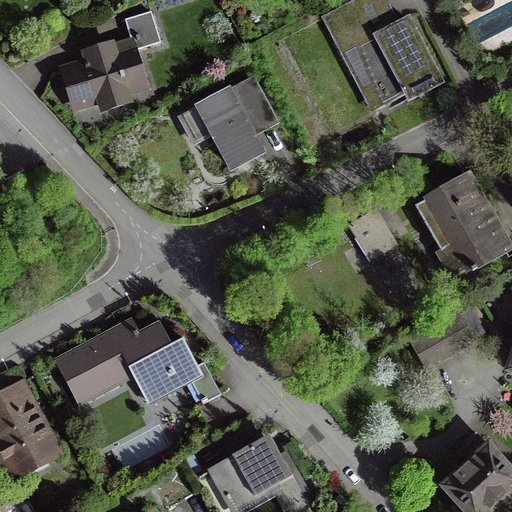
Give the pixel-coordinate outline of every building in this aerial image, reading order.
[(410,102),(440,86),(405,20),(375,36),(356,1),(325,18),(375,111),(406,95),(410,102)] [(124,22),(133,50),(134,50),(134,52),(159,44),(150,14),(124,22)] [(134,50),(133,50),(113,56),(110,45),(83,54),(86,62),(83,63),(84,66),(67,71),(78,107),(98,101),(101,112),(128,103),(125,92),(145,86),(134,52),(134,50)] [(198,107),(232,171),(261,155),(227,92),(198,107)] [(481,212),(462,180),(414,208),(440,253),(444,251),(459,277),(470,271),(471,273),(505,254),(488,224),(494,220),(487,209),(481,212)] [(373,259),(397,245),(380,212),(355,226),(373,259)] [(427,368),(472,342),(457,316),(412,342),(427,368)] [(137,334),(132,323),(55,364),(76,405),(131,376),(145,402),(200,373),(182,340),(170,347),(158,323),(137,334)] [(20,385),(0,395),(0,457),(13,481),(59,456),(57,451),(58,451),(52,439),(50,440),(20,385)] [(284,456),(281,458),(268,436),(231,457),(232,459),(211,471),(233,511),(274,488),(287,511),(290,511),(310,501),(284,456)] [(453,477),(454,478),(444,487),(455,498),(459,494),(464,499),(451,510),(453,511),(485,511),(511,488),(511,477),(476,439),(460,454),(468,463),(453,477)]
